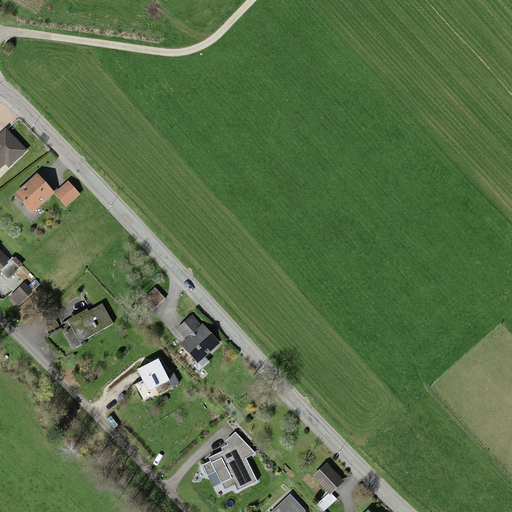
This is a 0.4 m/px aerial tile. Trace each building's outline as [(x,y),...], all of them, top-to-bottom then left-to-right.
[(5,129),(0,133),(0,168),(3,165),(7,169),(25,151),(5,129)] [(54,192),(37,173),(14,194),(32,213),(54,192)] [(68,181),(53,193),(66,207),(80,194),(68,181)] [(0,248),(0,268),(10,259),(0,248)] [(15,256),(11,260),(18,268),(23,264),(15,256)] [(24,282),(9,297),(18,306),(33,291),(24,282)] [(165,298),(155,287),(142,299),(152,310),(165,298)] [(72,328),(80,342),(114,323),(102,303),(88,311),(87,309),(67,320),(72,328)] [(200,324),(192,315),(176,329),(186,339),(181,344),(198,362),(220,342),(202,322),(200,324)] [(80,342),(72,328),(63,333),(73,348),(81,343),(80,342)] [(159,357),(137,369),(148,391),(170,380),(173,386),(179,383),(173,371),(167,374),(159,357)] [(209,461),(202,464),(214,487),(222,483),(225,489),(234,484),(237,490),(257,480),(245,458),(255,453),(235,431),(225,441),(228,444),(221,447),(222,451),(208,458),(209,461)] [(325,464),(312,476),(329,494),(342,482),(325,464)] [(305,511),(305,510),(290,494),(270,511),(305,511)]
